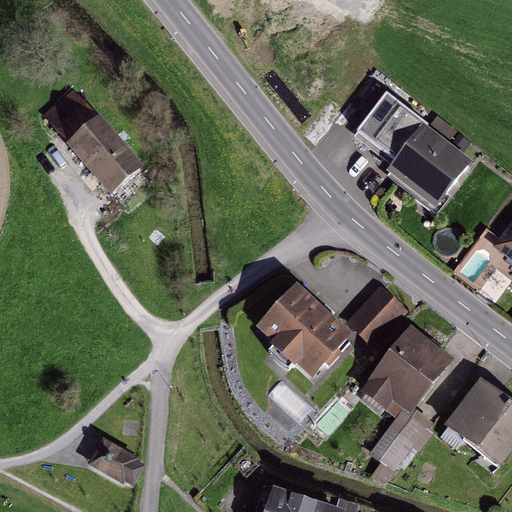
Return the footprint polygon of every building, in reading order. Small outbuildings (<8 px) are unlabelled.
[(77,97),(46,122),(119,208),(149,183),(77,97)] [(477,169),(387,100),(356,140),(394,170),(386,180),(437,220),(477,169)] [(511,226),(495,247),(511,260),(511,226)] [(296,287),(260,327),(317,380),(354,341),(296,287)] [(382,292),(348,327),(373,352),(407,316),(382,292)] [(408,333),(363,389),(398,416),(371,450),(391,466),(429,420),(419,412),(454,369),(408,333)] [(511,403),(484,383),(450,428),(506,470),(511,461),(511,403)] [(103,442),(91,464),(124,482),(125,481),(134,486),(144,467),(135,462),(136,460),(103,442)] [(321,511),(271,496),(266,511),(321,511)]
